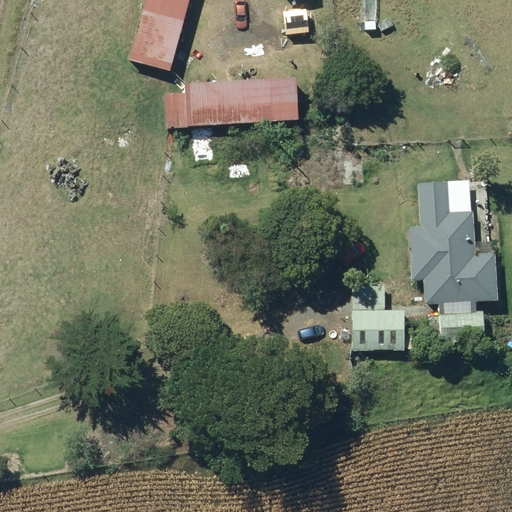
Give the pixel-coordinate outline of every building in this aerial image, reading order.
[(188,0),(143,0),(127,64),(169,74),(188,0)] [(162,95),(164,129),(296,122),(294,79),(183,85),(183,94),(162,95)] [(363,131),(346,131),(346,186),(364,186),(363,131)] [(422,302),(436,302),(437,344),(484,343),(483,301),(495,301),(495,254),(473,255),(473,211),(448,211),(447,185),(417,185),(417,228),(408,228),(409,282),(421,282),(422,302)] [(351,283),(350,293),(348,352),(402,354),(404,312),(386,311),(387,284),(351,283)]
